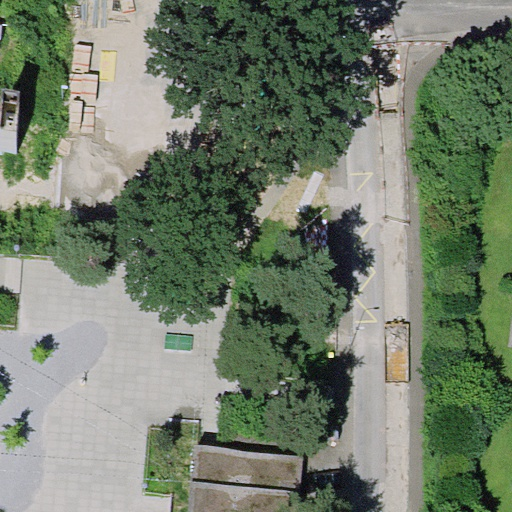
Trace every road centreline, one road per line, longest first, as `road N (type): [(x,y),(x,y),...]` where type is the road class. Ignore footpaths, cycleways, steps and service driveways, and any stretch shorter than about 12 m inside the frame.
road 1 (residential): [(360,16),(369,91),(378,511)]
road 2 (residential): [(511,1),(360,16)]
